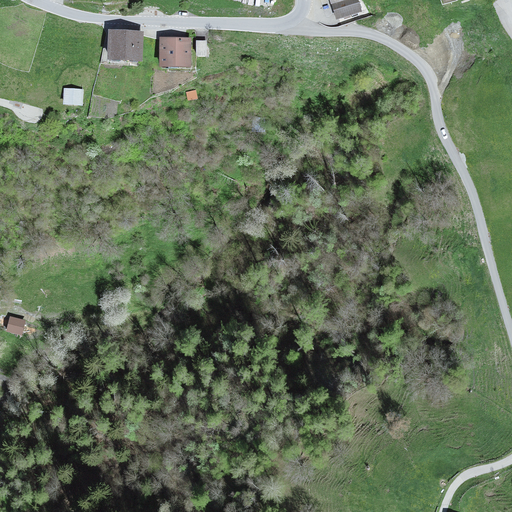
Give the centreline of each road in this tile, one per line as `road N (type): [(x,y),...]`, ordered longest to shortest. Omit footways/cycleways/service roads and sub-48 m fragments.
road 1 (residential): [(299,21),(315,31),(381,36),(425,68),(441,140),(472,195),(511,341)]
road 2 (tertiary): [(40,3),(119,21),(299,21)]
